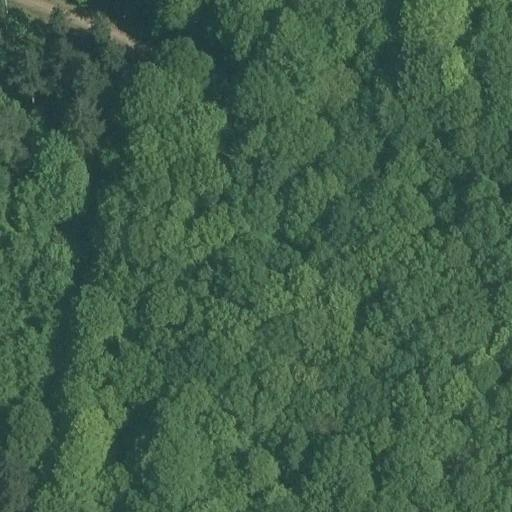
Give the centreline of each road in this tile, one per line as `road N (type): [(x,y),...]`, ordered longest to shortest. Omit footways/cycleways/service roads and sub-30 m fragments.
road 1 (track): [(511,206),(173,98),(0,31)]
road 2 (track): [(97,511),(119,318),(198,0)]
